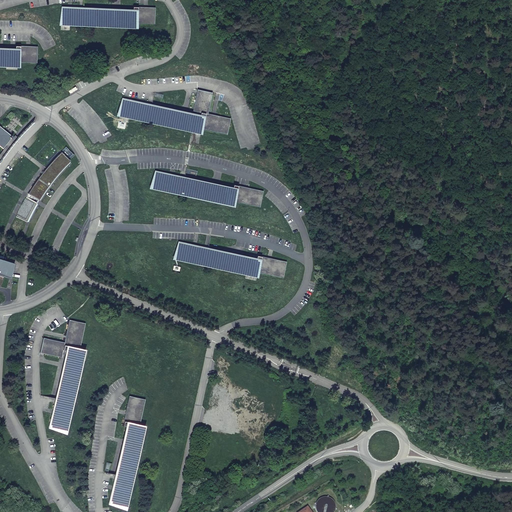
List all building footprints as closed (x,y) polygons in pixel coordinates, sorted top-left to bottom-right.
[(137,23),(154,24),(155,8),(138,7),(133,7),(133,11),(62,8),(61,24),(82,25),(137,27),(137,23)] [(19,62),(37,63),(37,47),(20,46),(15,46),(15,50),(0,49),(0,65),(19,66),(19,62)] [(208,113),(212,93),(197,89),(193,111),(196,112),(196,114),(121,98),(117,117),(203,135),(204,129),(227,134),(230,118),(208,113)] [(11,137),(0,127),(0,146),(2,148),(11,137)] [(43,172),(28,194),(38,200),(54,179),(70,161),(61,152),(43,172)] [(233,188),(155,170),(150,189),(235,208),(236,202),(260,207),(263,191),(234,185),(233,188)] [(26,197),(16,217),(27,222),(37,203),(26,197)] [(283,278),(287,262),(258,256),(257,258),(178,241),(173,260),(259,279),(260,273),(283,278)] [(0,286),(3,277),(9,279),(14,263),(0,258),(0,286)] [(85,323),(69,320),(64,342),(43,338),(40,353),(62,358),(63,354),(66,355),(50,428),(66,431),(72,402),(71,402),(83,349),(80,348),(85,323)] [(145,399),(129,396),(123,426),(127,427),(109,504),(126,508),(131,483),(130,483),(143,425),(140,425),(145,399)]
